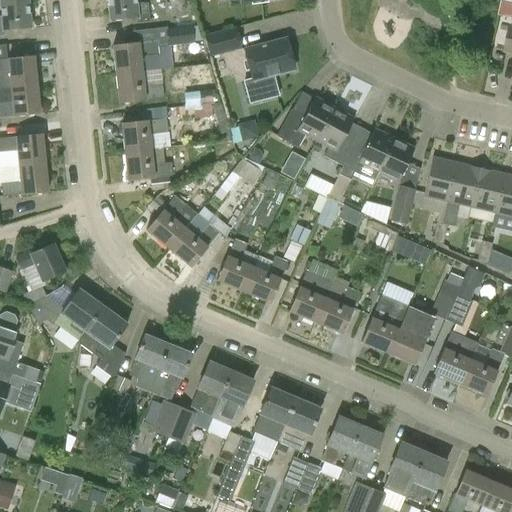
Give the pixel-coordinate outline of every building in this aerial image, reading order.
[(147,2),(135,2),(134,0),(106,0),(109,21),(136,19),(137,22),(149,21),(147,2)] [(511,0),(504,0),(501,12),(511,14),(511,0)] [(0,35),(3,36),(3,32),(30,29),(27,2),(0,4),(0,35)] [(132,31),(133,44),(112,46),(116,75),(160,70),(158,47),(203,42),(198,26),(166,30),(166,27),(132,31)] [(210,57),(241,48),(235,27),(204,36),(210,57)] [(252,81),(294,70),(286,40),(244,50),(252,81)] [(0,60),(0,89),(36,85),(33,56),(7,59),(7,60),(0,60)] [(163,99),(160,70),(116,75),(119,104),(163,99)] [(0,118),(13,117),(39,114),(36,85),(0,89),(0,118)] [(186,106),(218,102),(216,88),(184,92),(186,106)] [(334,109),(314,98),(303,118),(290,111),(276,136),(297,148),(304,134),(316,141),(334,109)] [(316,141),(328,147),(323,156),(342,166),(361,129),(351,124),(354,120),(334,109),(316,141)] [(165,119),(147,120),(121,123),(124,152),(150,149),(148,134),(167,132),(165,119)] [(365,166),(378,172),(393,139),(373,130),(371,133),(361,129),(342,166),(361,176),(365,166)] [(41,134),(15,137),(0,138),(0,167),(44,164),(41,134)] [(414,149),(393,139),(378,172),(399,182),(414,149)] [(161,148),(150,149),(124,152),(127,182),(172,177),(171,162),(163,163),(161,148)] [(282,172),(296,178),(305,157),(292,151),(282,172)] [(423,196),(446,201),(455,164),(432,158),(423,196)] [(242,159),(232,172),(239,177),(253,186),(262,172),(242,159)] [(3,197),(21,196),(47,193),(44,164),(0,167),(0,182),(2,183),(3,197)] [(453,225),(458,204),(470,207),(479,169),(455,164),(446,201),(441,222),(436,221),(432,242),(442,244),(447,224),(453,225)] [(470,207),(494,212),(503,175),(479,169),(470,207)] [(310,174),(306,188),(330,194),(334,181),(310,174)] [(511,176),(503,175),(494,212),(511,216),(511,176)] [(398,184),(390,220),(406,224),(415,189),(398,184)] [(174,196),(162,210),(145,230),(168,249),(185,227),(173,217),(184,204),(174,196)] [(315,223),(328,229),(340,203),(327,197),(315,223)] [(365,200),(362,214),(387,221),(391,207),(365,200)] [(197,214),(185,227),(168,249),(190,268),(220,233),(197,214)] [(431,252),(397,235),(390,249),(425,265),(431,252)] [(233,239),(226,257),(216,281),(242,293),(252,269),(238,263),(246,244),(233,239)] [(487,264),(492,243),(481,241),(477,261),(487,264)] [(52,245),(30,255),(16,261),(30,290),(21,295),(28,306),(45,295),(41,286),(44,285),(43,282),(64,273),(52,245)] [(275,256),(267,275),(252,269),(242,293),(269,304),(287,262),(275,256)] [(443,349),(433,374),(459,385),(470,360),(476,346),(461,340),(477,303),(465,298),(468,291),(469,288),(478,285),(483,273),(466,266),(458,286),(452,302),(444,319),(455,324),(443,349)] [(0,268),(0,291),(5,294),(12,272),(0,268)] [(287,312),(314,324),(332,281),(305,270),(287,312)] [(444,280),(437,295),(452,302),(458,286),(444,280)] [(342,335),(352,311),(360,293),(332,281),(314,324),(342,335)] [(410,303),(414,291),(387,282),(383,294),(410,303)] [(77,290),(74,294),(63,284),(45,295),(28,306),(39,326),(44,319),(52,325),(54,322),(78,342),(78,341),(103,308),(77,290)] [(380,296),(370,318),(360,343),(387,354),(397,330),(406,308),(380,296)] [(124,353),(112,345),(127,325),(103,308),(78,341),(78,342),(99,359),(95,365),(113,378),(124,353)] [(0,371),(34,383),(38,370),(16,362),(23,344),(13,340),(16,333),(13,332),(17,321),(15,315),(6,312),(0,314),(0,371)] [(419,318),(412,336),(397,330),(387,354),(414,365),(431,324),(419,318)] [(491,348),(483,366),(470,360),(459,385),(486,396),(503,355),(511,359),(511,357),(511,326),(509,326),(499,351),(491,348)] [(135,387),(148,392),(167,345),(143,336),(127,375),(138,379),(135,387)] [(175,394),(181,380),(191,355),(167,345),(148,392),(161,397),(164,389),(175,394)] [(189,406),(211,417),(230,372),(208,363),(189,406)] [(0,371),(0,410),(8,386),(23,391),(23,390),(31,392),(34,383),(0,371)] [(233,428),(241,409),(252,382),(230,372),(211,417),(233,428)] [(117,374),(89,438),(101,443),(108,427),(115,430),(130,395),(125,393),(131,380),(117,374)] [(252,431),(278,441),(295,399),(270,389),(252,431)] [(150,431),(166,438),(179,406),(163,399),(150,431)] [(302,452),(309,435),(310,435),(320,410),(295,399),(278,441),(302,452)] [(195,412),(179,406),(166,438),(183,444),(195,412)] [(334,466),(340,450),(348,454),(360,428),(338,418),(320,461),(334,466)] [(364,479),(370,463),(381,437),(360,428),(348,454),(341,469),(364,479)] [(217,457),(229,462),(241,436),(228,431),(217,457)] [(24,437),(24,458),(33,458),(33,436),(24,437)] [(254,442),(241,436),(229,462),(216,496),(218,497),(211,511),(230,511),(234,503),(229,501),(254,442)] [(382,487),(405,497),(422,454),(401,445),(382,487)] [(427,506),(434,491),(445,464),(422,454),(405,497),(427,506)] [(282,483),(298,489),(308,463),(292,457),(282,483)] [(321,468),(308,463),(298,489),(310,494),(321,468)] [(36,485),(75,499),(83,479),(44,464),(36,485)] [(447,511),(478,511),(491,483),(464,471),(447,511)] [(342,511),(360,511),(371,487),(355,480),(342,511)] [(510,511),(511,507),(511,491),(491,483),(478,511),(510,511)] [(13,489),(0,484),(0,508),(6,510),(13,489)] [(163,486),(158,501),(174,506),(179,492),(163,486)] [(378,511),(386,493),(371,487),(360,511),(378,511)]
